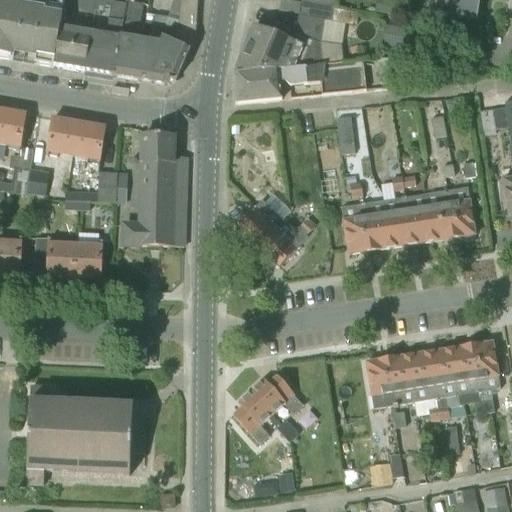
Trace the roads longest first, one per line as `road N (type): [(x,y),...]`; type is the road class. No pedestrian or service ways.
road 1 (residential): [(511,287),(204,335)]
road 2 (unknown): [(241,511),(511,464)]
road 3 (tertiary): [(207,114),(204,335)]
road 4 (residential): [(207,114),(0,88)]
road 5 (residential): [(204,335),(0,328)]
road 6 (tertiary): [(204,335),(203,511)]
road 7 (unknown): [(0,507),(139,511)]
